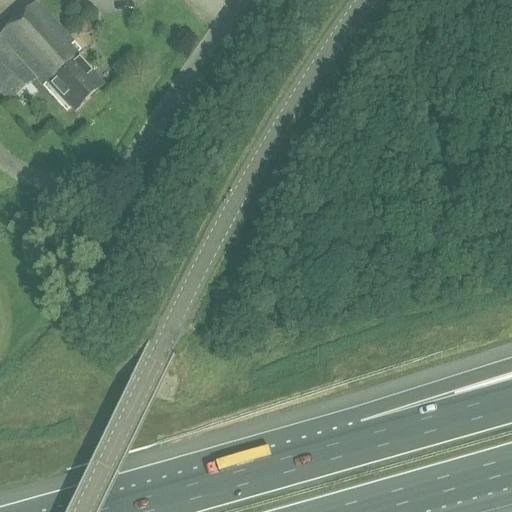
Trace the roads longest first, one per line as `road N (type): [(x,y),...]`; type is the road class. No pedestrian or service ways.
road 1 (unclassified): [(81,511),(235,206),(371,0)]
road 2 (unclassified): [(240,0),(113,169),(55,181),(23,173),(0,155)]
road 3 (motorway): [(369,441),(118,511)]
road 4 (motorway): [(347,511),(511,465)]
road 5 (motorway): [(511,384),(369,441)]
road 6 (motorway): [(511,401),(369,441)]
